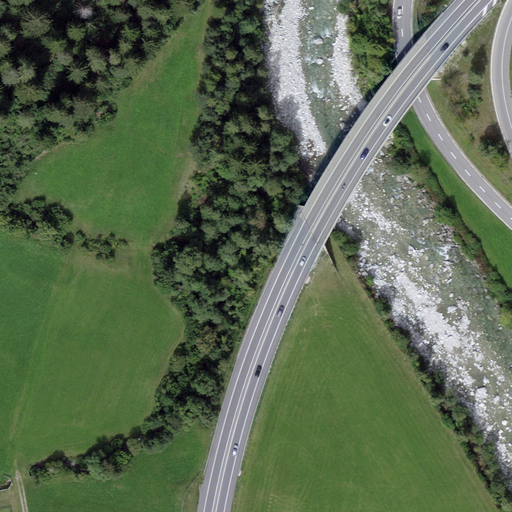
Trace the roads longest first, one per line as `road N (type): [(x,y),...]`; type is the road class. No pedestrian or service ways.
road 1 (trunk): [(219,511),(258,367),(317,231),(401,99),(486,0)]
road 2 (trunk): [(470,0),(394,87),(310,218),(246,363),(207,511)]
road 3 (primary): [(403,0),(401,29),(421,104),(452,155),(511,220)]
road 4 (trunk): [(511,138),(497,64),(511,3)]
